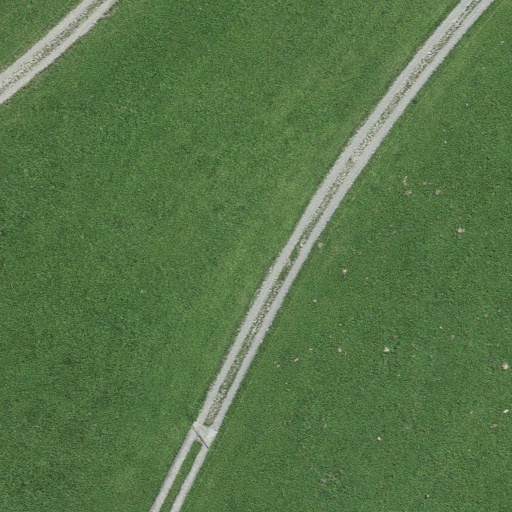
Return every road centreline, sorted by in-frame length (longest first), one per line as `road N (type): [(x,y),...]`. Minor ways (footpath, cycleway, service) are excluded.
road 1 (track): [(497,0),(262,324),(173,511)]
road 2 (track): [(138,0),(121,25),(0,103)]
